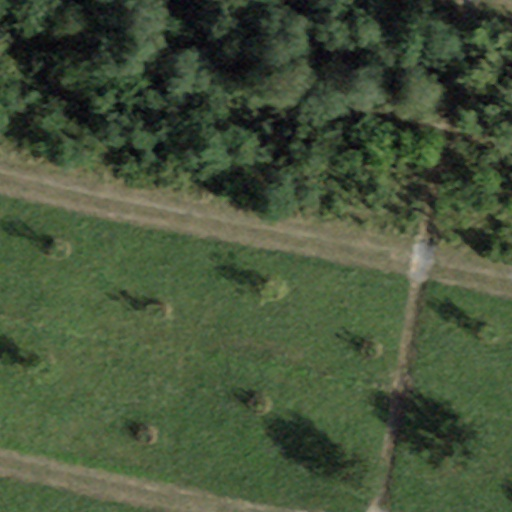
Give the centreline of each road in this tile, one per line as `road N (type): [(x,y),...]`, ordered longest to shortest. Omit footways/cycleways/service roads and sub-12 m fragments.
road 1 (track): [(511,282),(0,174)]
road 2 (track): [(0,459),(267,511)]
